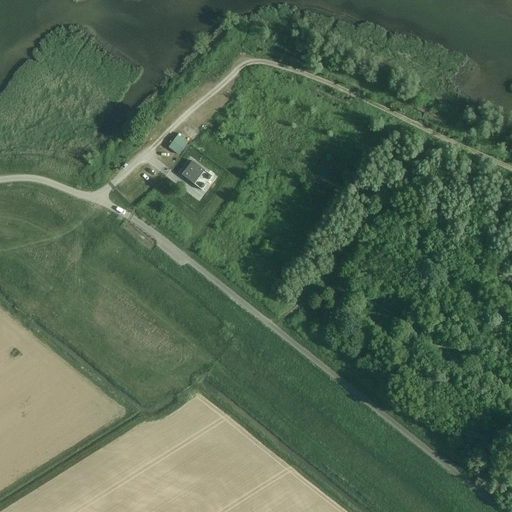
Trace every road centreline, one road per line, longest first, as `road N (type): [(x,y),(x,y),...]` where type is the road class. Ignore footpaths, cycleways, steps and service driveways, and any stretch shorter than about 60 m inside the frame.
road 1 (track): [(436,134),(305,74),(249,59),(95,200)]
road 2 (track): [(95,200),(72,265),(17,320)]
